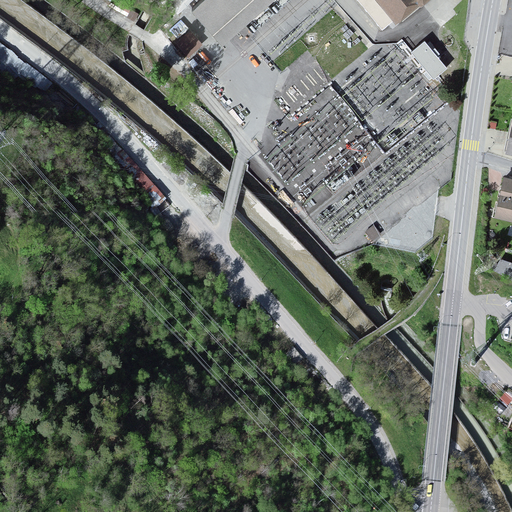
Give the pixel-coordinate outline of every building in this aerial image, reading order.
[(201,0),(195,6),(226,41),(272,0),(201,0)] [(377,0),(400,26),(430,0),(377,0)] [(182,21),(172,30),(179,39),(190,29),(182,21)] [(190,57),(205,43),(192,29),(177,43),(190,57)] [(152,180),(123,149),(112,159),(141,191),(152,180)] [(511,177),(506,176),(501,194),(511,196),(511,177)] [(144,195),(155,208),(167,197),(156,185),(144,195)] [(511,201),(499,199),(496,217),(511,219),(511,201)] [(500,263),(488,262),(487,270),(511,279),(511,260),(502,257),(500,263)] [(511,405),(511,391),(510,389),(497,401),(506,411),(511,405)]
